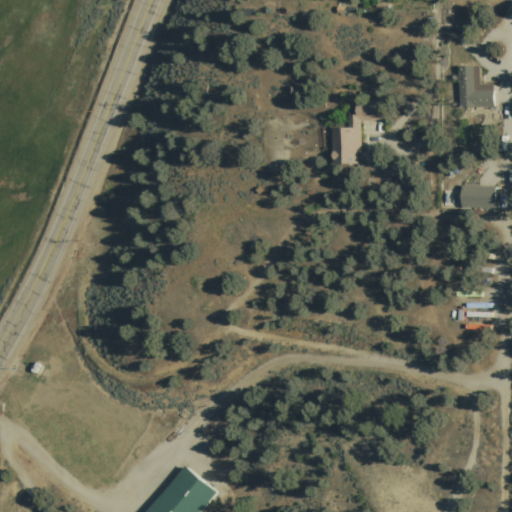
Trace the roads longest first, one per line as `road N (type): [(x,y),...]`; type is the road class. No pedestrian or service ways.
road 1 (tertiary): [(0,349),(52,254),(151,0)]
road 2 (residential): [(507,222),(503,511)]
road 3 (track): [(473,381),(473,445),(449,511)]
